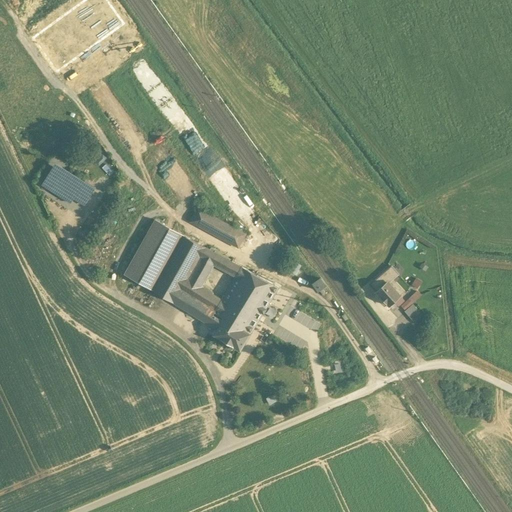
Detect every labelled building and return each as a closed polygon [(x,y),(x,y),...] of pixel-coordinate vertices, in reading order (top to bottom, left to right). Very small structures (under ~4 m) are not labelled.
[(181,143),(202,134),(198,126),(189,130),(179,109),(167,115),(181,143)] [(173,157),(157,167),(173,193),(189,184),(173,157)] [(71,203),(82,186),(53,168),(42,185),(71,203)] [(251,237),(203,211),(195,227),(242,252),(251,237)] [(242,352),(279,286),(159,219),(126,277),(217,328),(212,336),(242,352)] [(391,266),(371,284),(378,291),(377,292),(389,306),(394,301),(398,305),(404,300),(389,283),(399,275),(391,266)] [(411,284),(418,288),(422,281),(415,277),(411,284)] [(327,287),(322,279),(314,284),(319,292),(327,287)] [(421,296),(417,292),(402,306),(415,320),(422,313),(413,303),(421,296)] [(312,328),(317,331),(322,324),(317,320),(312,328)] [(332,361),(333,373),(344,372),(344,361),(332,361)]
